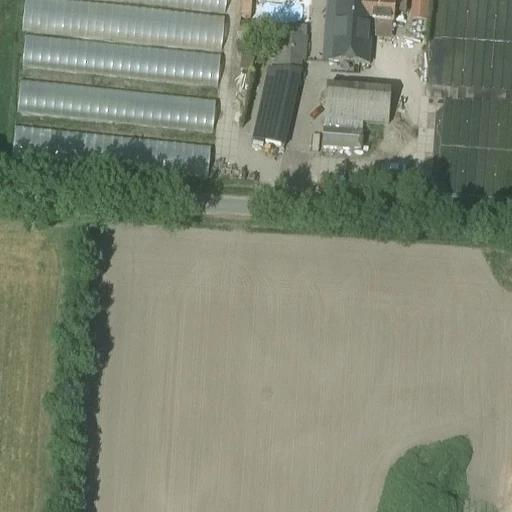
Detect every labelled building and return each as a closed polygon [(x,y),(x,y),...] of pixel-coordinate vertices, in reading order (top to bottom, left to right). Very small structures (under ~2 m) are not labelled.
[(325,25),(324,38),(331,39),(328,65),(367,68),(370,25),(392,27),(394,9),(406,10),(406,0),(329,0),(329,13),(333,13),(332,26),(325,25)] [(412,0),(411,23),(429,25),(430,0),(412,0)] [(269,64),(253,141),(287,148),(302,63),(304,63),(306,39),(297,38),(298,30),(282,28),(282,37),(275,36),(273,65),(269,64)] [(235,32),(234,48),(246,49),(247,33),(235,32)] [(84,74),(83,50),(25,52),(25,75),(84,74)] [(238,70),(249,72),(252,60),(241,57),(238,70)] [(324,87),(320,148),(359,151),(361,125),(385,127),(388,91),(324,87)] [(17,134),(16,163),(45,163),(46,134),(17,134)]
